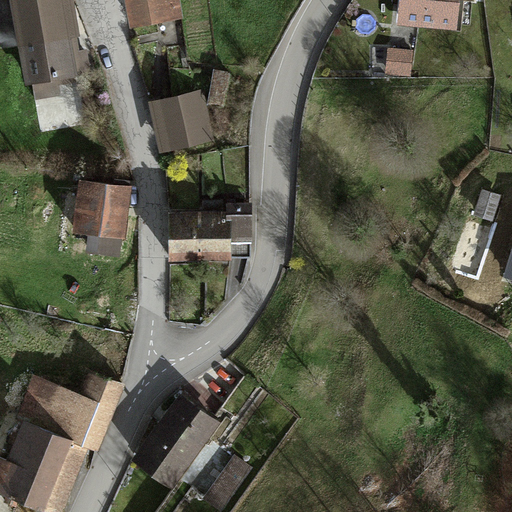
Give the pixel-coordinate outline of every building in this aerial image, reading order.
[(69,0),(20,0),(32,82),(80,75),(69,0)] [(131,0),(137,23),(181,13),(177,0),(131,0)] [(402,0),(402,18),(458,21),(459,0),(402,0)] [(213,72),(209,101),(224,103),(229,74),(213,72)] [(80,75),(32,82),(37,120),(85,113),(80,75)] [(198,94),(150,105),(160,147),(207,136),(198,94)] [(132,187),(82,180),(75,230),(125,236),(132,187)] [(235,217),(175,213),(172,258),(232,262),(235,217)] [(511,236),(499,274),(511,277),(511,236)] [(28,426),(91,449),(112,392),(90,384),(84,399),(27,379),(12,420),(28,426)] [(181,392),(134,456),(170,483),(218,418),(181,392)] [(0,473),(0,489),(63,511),(68,511),(91,449),(28,426),(16,460),(6,457),(0,473)] [(232,454),(202,493),(221,508),(251,469),(232,454)]
